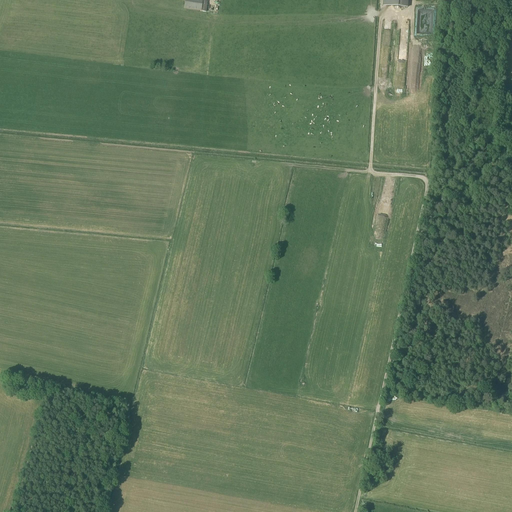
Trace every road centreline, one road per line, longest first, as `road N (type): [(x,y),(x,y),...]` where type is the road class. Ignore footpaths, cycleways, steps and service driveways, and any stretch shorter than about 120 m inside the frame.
road 1 (track): [(369,170),(420,177),(425,188),(355,511)]
road 2 (track): [(290,165),(369,170),(381,0)]
road 3 (track): [(376,414),(511,443)]
